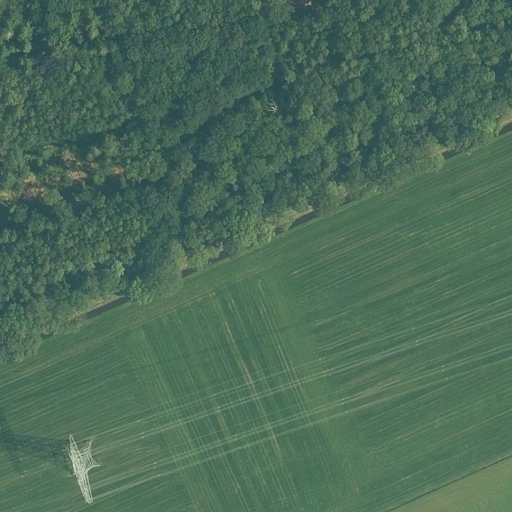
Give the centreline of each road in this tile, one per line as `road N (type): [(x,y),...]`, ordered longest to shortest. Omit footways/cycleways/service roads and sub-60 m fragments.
road 1 (track): [(0,347),(511,115)]
road 2 (track): [(0,152),(259,96),(280,70),(264,0)]
road 3 (track): [(376,511),(511,451)]
